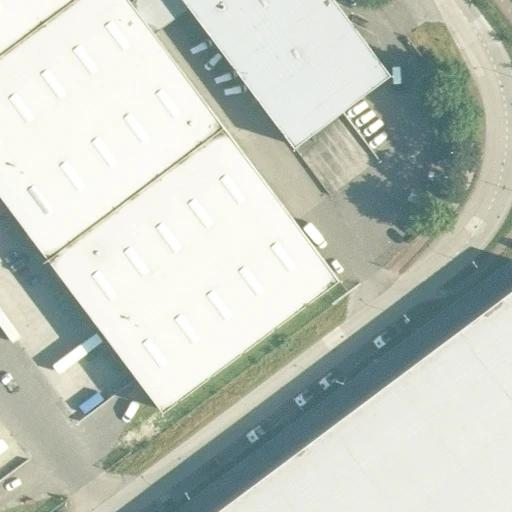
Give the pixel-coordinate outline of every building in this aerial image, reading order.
[(0,0),(0,49),(65,0),(0,0)] [(0,195),(44,255),(41,257),(41,258),(221,123),(128,0),(65,0),(0,49),(0,195)] [(333,0),(183,0),(291,144),(387,72),(333,0)] [(42,258),(45,256),(160,409),(336,277),(221,123),(41,258),(42,258)] [(511,511),(511,284),(207,511),(511,511)]
